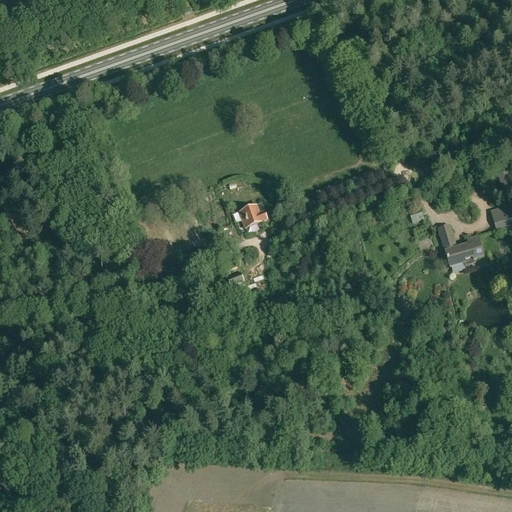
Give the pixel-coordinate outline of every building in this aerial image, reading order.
[(240,214),(245,228),(267,220),(262,206),(240,214)] [(490,212),(496,230),(497,233),(511,228),(511,215),(509,206),(490,212)] [(408,212),(413,224),(425,220),(420,208),(408,212)] [(427,224),(417,226),(418,233),(428,231),(427,224)] [(479,260),(484,259),(478,238),(467,241),(468,245),(456,249),(450,227),(438,230),(450,268),(461,265),(463,266),(464,266),(466,266),(467,266),(468,266),(469,266),(471,266),(473,265),(474,265),(474,264),(476,263),(477,262),(478,261),(479,260)]
